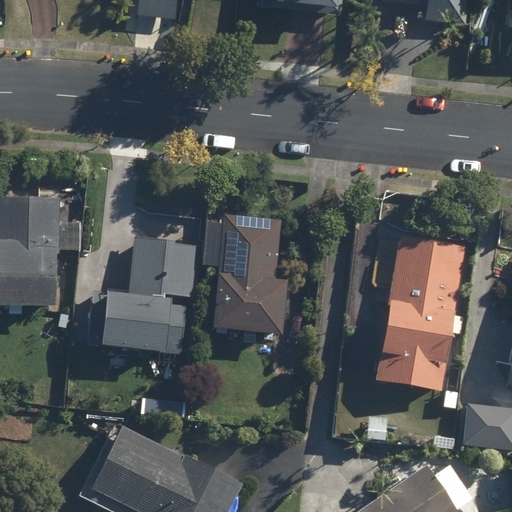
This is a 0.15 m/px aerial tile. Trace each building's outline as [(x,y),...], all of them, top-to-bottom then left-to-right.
[(269,0),(268,13),(331,20),(333,0),(269,0)] [(379,0),(379,5),(423,7),(422,23),(460,25),(461,0),(379,0)] [(21,220),(0,219),(0,310),(45,313),(48,257),(54,257),(57,202),(22,200),(21,220)] [(274,222),(215,216),(204,333),(274,340),(279,288),(268,287),(274,222)] [(458,247),(395,236),(368,386),(431,398),(458,247)] [(124,296),(86,293),(83,350),(158,355),(161,300),(189,302),(193,244),(128,240),(124,296)] [(511,316),(509,326),(499,324),(488,363),(511,369),(511,316)] [(511,410),(459,408),(457,451),(511,452),(511,410)] [(380,421),(360,419),(358,443),(378,445),(380,421)] [(224,511),(236,492),(116,426),(81,491),(118,511),(224,511)] [(446,511),(419,470),(357,511),(446,511)]
